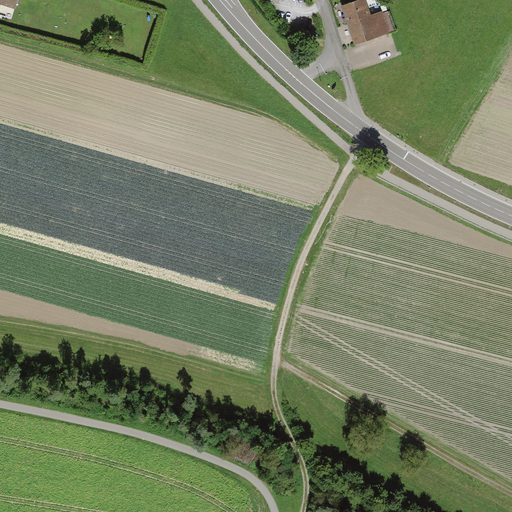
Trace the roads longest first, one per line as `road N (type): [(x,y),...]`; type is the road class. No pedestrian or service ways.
road 1 (track): [(364,133),(291,284),(275,348),(276,400),(298,455),(302,511)]
road 2 (track): [(511,495),(275,363)]
road 3 (primary): [(350,122),(511,216)]
road 4 (primary): [(222,0),(293,76),(350,122)]
road 5 (residential): [(350,122),(352,95),(322,0)]
